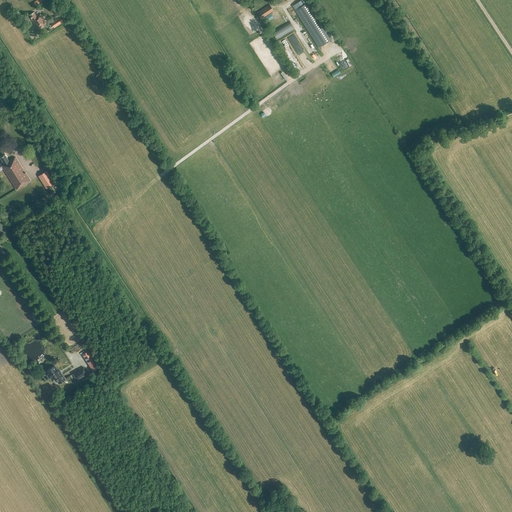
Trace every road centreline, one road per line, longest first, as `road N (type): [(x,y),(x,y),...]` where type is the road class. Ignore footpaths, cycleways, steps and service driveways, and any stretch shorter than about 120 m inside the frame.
road 1 (track): [(117,511),(49,405),(100,373),(110,386),(163,350),(70,209),(95,194),(0,45)]
road 2 (track): [(0,249),(76,367)]
